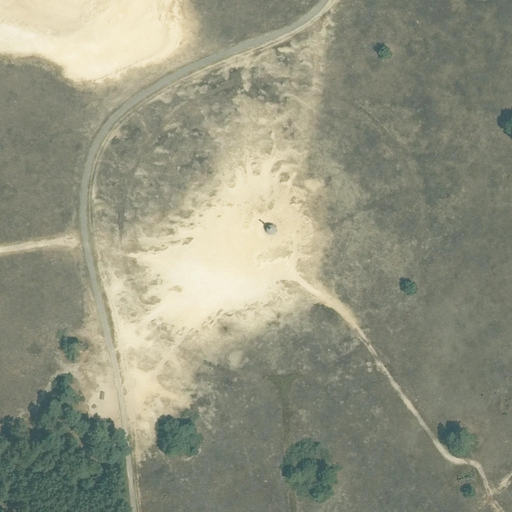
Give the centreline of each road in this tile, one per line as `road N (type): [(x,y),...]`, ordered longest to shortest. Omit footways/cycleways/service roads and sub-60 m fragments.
road 1 (track): [(502,511),(476,473),(435,442),(333,303),(291,274)]
road 2 (track): [(0,249),(84,239),(125,255),(291,274)]
